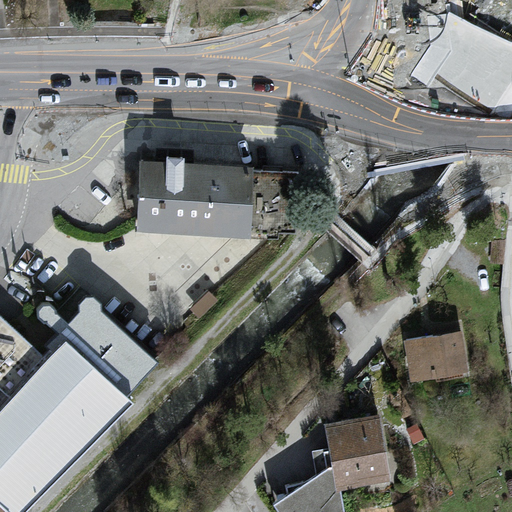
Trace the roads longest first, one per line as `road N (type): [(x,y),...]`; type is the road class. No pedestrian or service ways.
road 1 (residential): [(465,219),(227,511)]
road 2 (primary): [(342,68),(0,73)]
